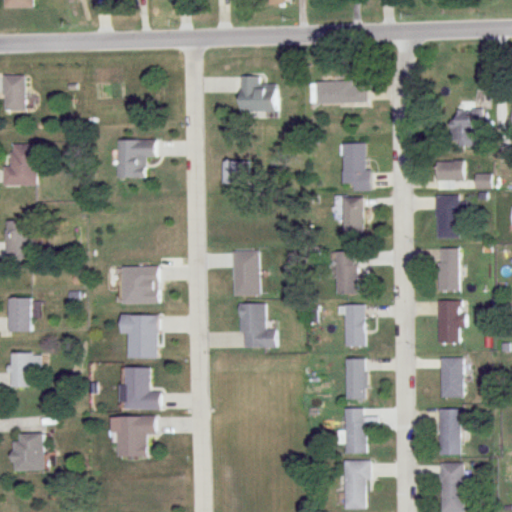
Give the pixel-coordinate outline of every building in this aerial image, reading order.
[(35,8),(35,0),(6,0),(7,8),(35,8)] [(27,110),(27,76),(5,76),(5,110),(27,110)] [(279,85),(262,85),(262,77),(242,77),(242,112),(280,112),(279,85)] [(483,110),(446,112),(448,134),(458,133),(459,147),(485,146),(483,110)] [(148,159),(159,159),(159,141),(120,141),(119,179),(148,179),(148,159)] [(370,144),(345,144),(345,184),(356,184),(356,192),(370,192),(370,144)] [(5,168),(5,185),(40,185),(40,145),(14,145),(14,168),(5,168)] [(226,185),(254,185),(254,162),(226,162),(226,185)] [(466,163),(439,163),(439,182),(466,182),(466,163)] [(462,197),(439,197),(439,239),(462,239),(462,197)] [(345,242),(366,242),(366,198),(345,198),(345,242)] [(8,222),(8,262),(34,262),(34,222),(8,222)] [(462,291),(462,249),(441,249),(441,291),(462,291)] [(235,296),(262,296),(262,251),(235,251),(235,296)] [(360,294),(360,252),(339,252),(339,294),(360,294)] [(163,268),(124,268),(124,305),(163,305),(163,268)] [(10,299),(10,333),(33,333),(33,299),(10,299)] [(461,344),(461,328),(467,329),(467,302),(440,302),(440,344),(461,344)] [(279,330),(268,330),(268,304),(242,304),(242,348),(279,348),(279,330)] [(348,347),(367,347),(367,306),(348,306),(348,347)] [(161,316),(122,316),(122,334),(131,334),(131,359),(161,359),(161,316)] [(44,354),(11,354),(11,388),(34,388),(34,369),(44,369),(44,354)] [(465,358),(443,358),(443,398),(465,398),(465,358)] [(348,400),(368,400),(368,359),(348,359),(348,400)] [(152,368),(127,368),(127,410),(164,410),(163,392),(152,392),(152,368)] [(348,454),(368,454),(368,409),(348,409),(348,454)] [(463,410),(441,410),(441,455),(463,455),(463,410)] [(119,417),(119,457),(148,457),(148,435),(158,435),(158,417),(119,417)] [(45,434),(15,434),(15,471),(45,471),(45,434)] [(347,461),(347,511),(368,511),(368,480),(372,480),(372,461),(347,461)] [(466,511),(466,464),(443,464),(442,511),(466,511)]
